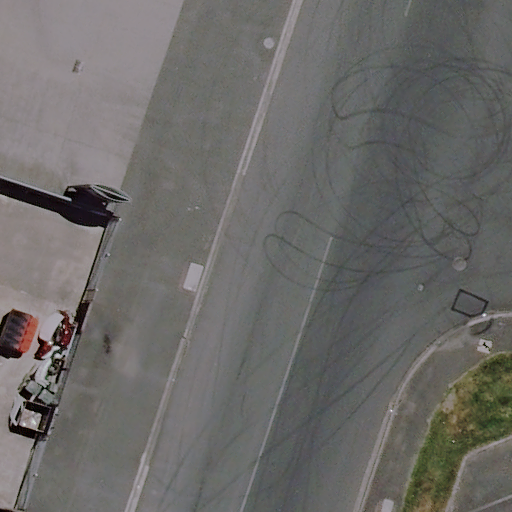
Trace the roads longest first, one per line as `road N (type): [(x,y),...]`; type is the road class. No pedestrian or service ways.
road 1 (tertiary): [(377,130),(250,511)]
road 2 (unclassified): [(377,130),(511,177)]
road 3 (tertiary): [(419,0),(377,130)]
